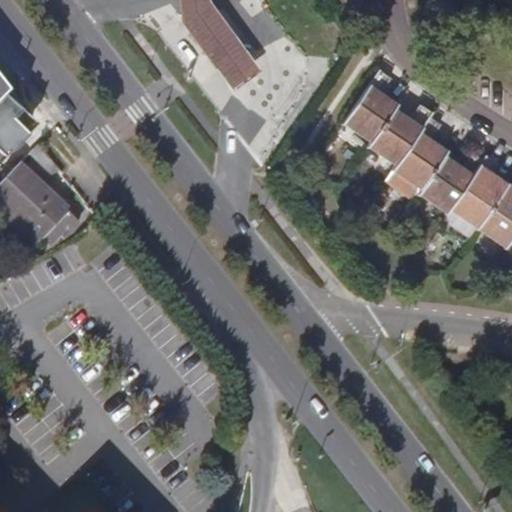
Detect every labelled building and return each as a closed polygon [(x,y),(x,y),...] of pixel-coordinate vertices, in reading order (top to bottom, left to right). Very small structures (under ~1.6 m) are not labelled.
[(208,0),(177,0),(180,20),(229,90),(258,70),(208,0)] [(251,0),(253,7),(273,6),(275,27),(320,22),(304,0),(251,0)] [(375,99),(377,95),(389,78),(378,70),(363,90),(375,99)] [(6,88),(0,94),(0,155),(14,141),(12,138),(27,126),(6,88)] [(375,99),(363,90),(341,121),(370,140),(391,110),(393,107),(377,95),(375,99)] [(408,121),(391,110),(370,140),(368,144),(395,163),(427,117),(429,113),(418,106),(408,121)] [(439,125),(427,117),(395,163),(392,168),(421,187),(441,157),(444,154),(428,143),(439,125)] [(458,168),(441,157),(421,187),(418,191),(447,211),(450,206),(481,161),(470,152),(458,168)] [(496,164),(484,157),(481,161),(450,206),(478,226),(506,185),(490,174),(496,164)] [(71,206),(20,160),(0,181),(0,197),(43,237),(71,206)] [(511,189),(506,185),(478,226),(506,245),(511,235),(511,189)]
